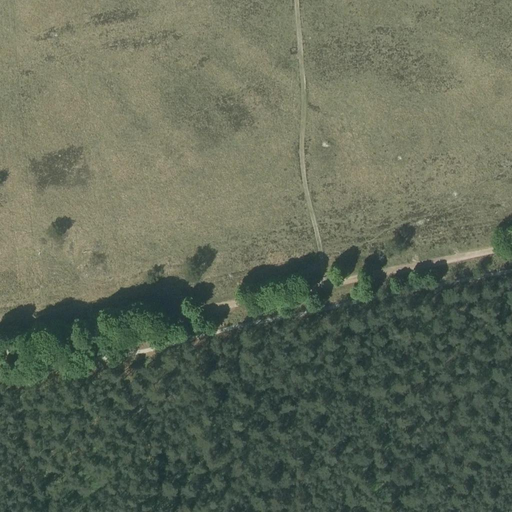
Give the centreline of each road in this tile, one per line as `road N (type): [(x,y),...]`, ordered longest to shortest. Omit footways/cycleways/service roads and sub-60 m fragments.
road 1 (track): [(0,355),(324,287)]
road 2 (track): [(294,0),(299,151),(324,287)]
road 3 (track): [(324,287),(511,247)]
